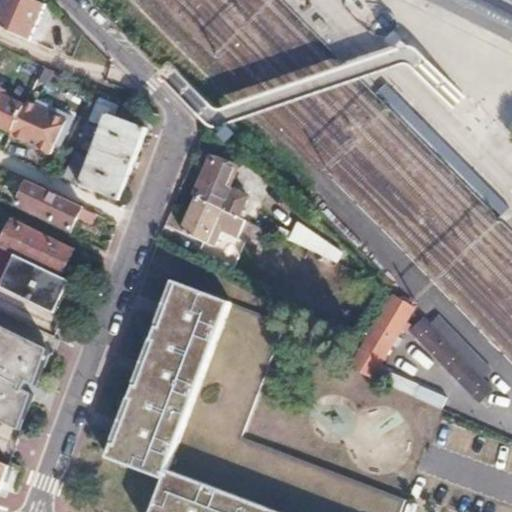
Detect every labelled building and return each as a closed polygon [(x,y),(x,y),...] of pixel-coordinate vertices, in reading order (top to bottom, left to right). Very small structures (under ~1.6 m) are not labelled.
[(0,0),(3,2),(0,7),(0,25),(30,39),(45,4),(36,0),(0,0)] [(511,0),(420,0),(511,45),(511,0)] [(0,82),(0,124),(13,130),(25,105),(4,96),(6,91),(0,88),(2,84),(0,82)] [(76,151),(66,178),(80,185),(119,199),(146,129),(114,116),(118,106),(116,104),(118,99),(102,92),(93,115),(95,116),(90,128),(100,132),(90,158),(76,151)] [(13,130),(11,135),(52,152),(55,145),(69,150),(83,118),(38,99),(36,103),(27,100),(25,105),(13,130)] [(214,159),(198,198),(240,219),(250,199),(230,189),(238,170),(214,159)] [(29,183),(19,206),(72,231),(78,218),(83,209),(83,207),(51,192),(30,182),(29,183)] [(198,198),(184,234),(209,245),(217,227),(243,239),(242,242),(263,252),(271,234),(240,219),(198,198)] [(83,209),(78,218),(93,224),(97,216),(83,209)] [(13,221),(1,247),(17,255),(61,276),(73,251),(13,221)] [(299,225),(292,240),(340,265),(348,250),(299,225)] [(0,246),(0,286),(1,287),(17,255),(1,247),(0,246)] [(17,255),(1,287),(55,313),(70,280),(61,276),(17,255)] [(177,280),(111,458),(170,481),(158,511),(280,511),(174,472),(237,304),(177,280)] [(381,382),(418,307),(390,293),(353,369),(381,382)] [(237,304),(174,472),(280,511),(403,511),(407,502),(248,440),(290,324),(237,304)] [(504,385),(436,312),(413,332),(481,406),(504,385)] [(44,384),(57,350),(0,321),(0,417),(27,431),(41,392),(32,388),(35,380),(44,384)] [(392,375),(388,386),(444,408),(448,396),(392,375)] [(434,445),(511,470),(511,466),(511,445),(441,423),(434,445)] [(0,492),(10,465),(0,460),(0,492)] [(450,488),(445,504),(476,511),(478,511),(482,496),(450,488)]
